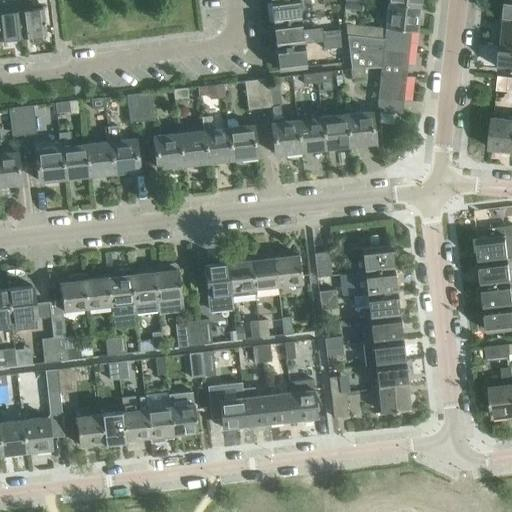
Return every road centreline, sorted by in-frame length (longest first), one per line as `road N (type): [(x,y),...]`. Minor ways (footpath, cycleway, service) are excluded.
road 1 (residential): [(0,494),(455,442)]
road 2 (residential): [(0,240),(427,194)]
road 3 (residential): [(0,76),(242,43),(237,0)]
road 4 (residential): [(455,442),(427,194)]
road 5 (residential): [(427,194),(451,0)]
